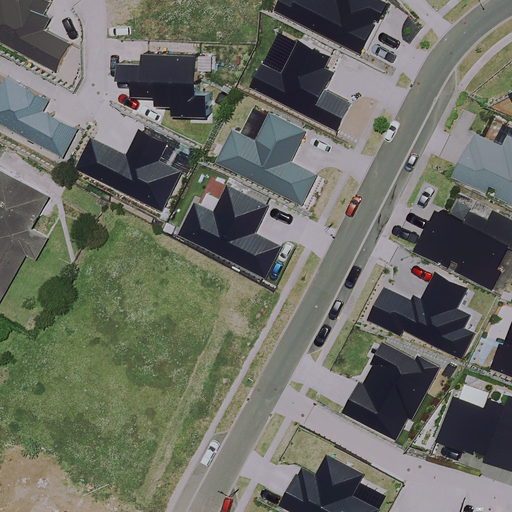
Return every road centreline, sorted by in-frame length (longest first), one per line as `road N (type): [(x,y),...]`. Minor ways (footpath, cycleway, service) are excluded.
road 1 (residential): [(511,2),(471,32),(429,80),(271,399)]
road 2 (residential): [(271,399),(407,468),(511,498)]
road 3 (residential): [(271,399),(207,511)]
